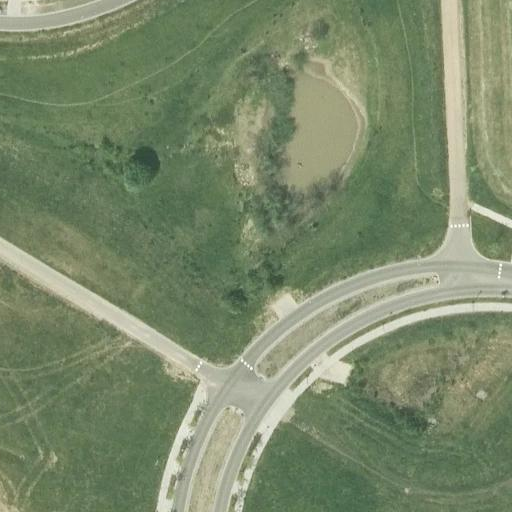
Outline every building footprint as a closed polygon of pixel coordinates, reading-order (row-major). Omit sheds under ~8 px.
[(145,439),(147,425),(168,428),(169,402),(141,398),(142,391),(119,388),(114,433),(137,437),(145,439)] [(145,439),(137,437),(103,431),(98,470),(130,474),(132,461),(150,464),(154,440),(145,439)] [(310,507),(310,508),(315,509),(323,461),(302,458),(301,464),(272,459),(268,485),(292,489),(290,503),(310,507)] [(148,477),(130,474),(98,470),(92,507),(114,511),(123,511),(125,499),(144,502),(148,477)] [(308,511),(310,508),(310,507),(290,503),(260,498),(257,511),(308,511)]
